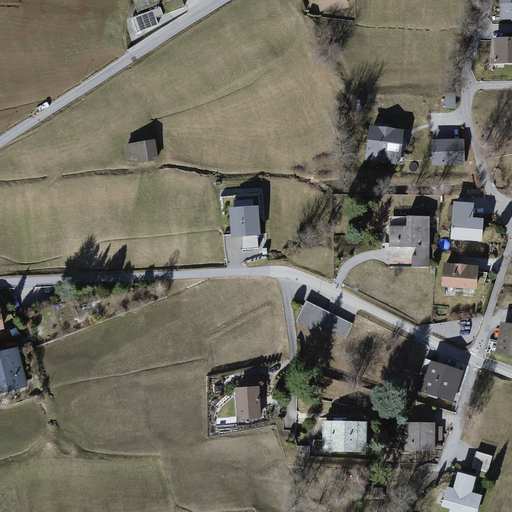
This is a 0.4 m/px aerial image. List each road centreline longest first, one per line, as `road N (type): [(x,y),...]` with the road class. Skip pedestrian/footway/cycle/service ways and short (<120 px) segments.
road 1 (residential): [(0,284),(289,274),(476,360)]
road 2 (residential): [(489,0),(465,105),(511,239),(476,360)]
road 3 (residential): [(225,0),(0,144)]
